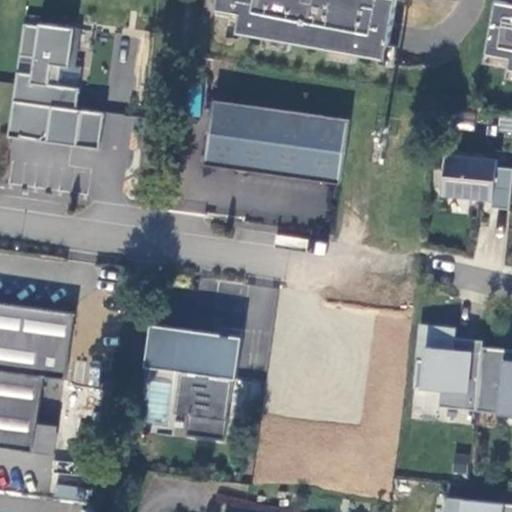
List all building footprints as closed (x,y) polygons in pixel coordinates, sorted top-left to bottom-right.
[(211,0),(210,10),(233,15),(230,32),(386,60),(396,0),(211,0)] [(511,79),(511,4),(490,1),(481,62),(504,65),(502,78),(511,79)] [(46,23),(31,21),(16,134),(107,146),(111,110),(84,106),(87,85),(66,83),(69,63),(77,64),(83,25),(47,20),(46,23)] [(345,118),(209,100),(200,164),(337,182),(345,118)] [(500,159),(450,155),(447,194),(495,198),(495,207),(511,208),(511,167),(500,167),(500,159)] [(0,302),(0,369),(56,377),(77,380),(86,314),(0,302)] [(452,327),(424,324),(422,347),(438,348),(436,361),(421,359),(420,359),(418,388),(444,390),(443,407),(511,414),(511,349),(486,347),(486,341),(457,339),(456,349),(450,349),(452,327)] [(148,326),(142,368),(178,373),(173,413),(187,415),(184,436),(222,441),(230,379),(233,380),(240,330),(215,327),(214,334),(148,326)] [(458,327),(452,327),(450,349),(456,349),(457,339),(458,327)] [(438,348),(422,347),(421,359),(436,361),(438,348)] [(0,369),(0,447),(46,454),(49,427),(56,377),(0,369)] [(258,455),(268,456),(271,415),(261,414),(258,455)] [(70,429),(49,427),(46,454),(66,457),(70,429)] [(55,484),(53,497),(87,501),(88,488),(55,484)] [(511,511),(511,504),(450,498),(448,511),(511,511)]
